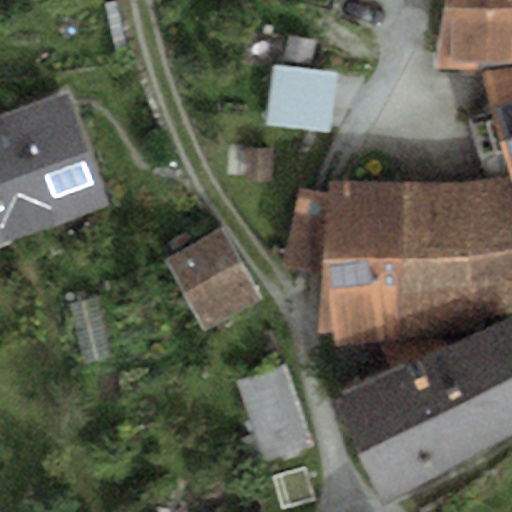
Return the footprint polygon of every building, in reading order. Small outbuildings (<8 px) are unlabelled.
[(511,0),(447,0),(442,63),(479,62),(511,61),(511,0)] [(290,34),(286,56),(311,61),(315,39),(290,34)] [(511,61),(479,62),(496,119),(473,124),(486,181),(508,178),(511,174),(511,61)] [(334,73),(274,66),(268,125),(327,132),(334,73)] [(68,101),(0,124),(0,245),(106,209),(68,101)] [(245,148),(244,180),(272,181),(274,149),(245,148)] [(408,184),(406,340),(511,314),(511,195),(508,178),(486,181),(463,184),(408,184)] [(408,184),(331,185),(330,193),(300,187),(283,267),(324,274),(318,333),(330,334),(333,350),(406,340),(408,184)] [(218,240),(168,269),(208,336),(257,307),(218,240)] [(99,298),(70,305),(84,365),(113,358),(99,298)] [(511,328),(509,323),(337,401),(388,498),(511,432),(511,328)] [(287,365),(239,382),(257,434),(240,440),(250,468),(315,446),(287,365)]
